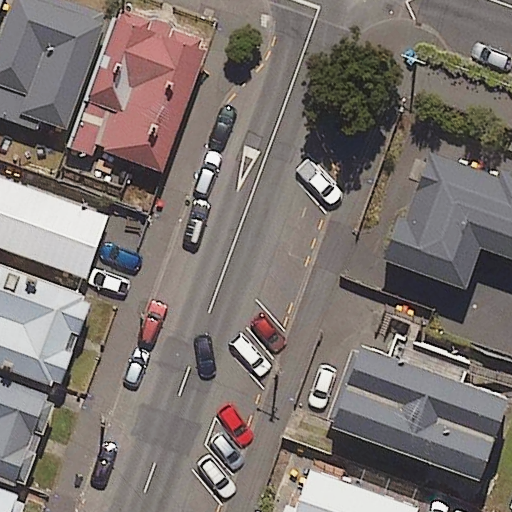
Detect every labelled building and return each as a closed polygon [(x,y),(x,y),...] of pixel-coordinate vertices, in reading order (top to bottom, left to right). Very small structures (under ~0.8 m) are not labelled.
[(16,0),(0,46),(0,116),(67,140),(111,14),(69,0),(16,0)] [(123,17),(119,16),(119,17),(74,139),(134,162),(165,173),(208,49),(200,45),(159,31),(151,28),(123,17)] [(407,222),(399,220),(385,259),(444,280),(466,288),(481,247),(511,258),(511,171),(503,169),(499,179),(431,155),(407,222)] [(109,217),(0,178),(0,247),(87,278),(109,217)] [(0,266),(0,365),(61,387),(75,347),(77,342),(79,336),(92,301),(80,296),(41,282),(0,266)] [(469,362),(397,336),(390,356),(370,349),(362,346),(334,422),(331,428),(480,481),(485,467),(509,399),(462,382),(469,362)] [(55,401),(0,380),(0,478),(23,487),(37,449),(40,443),(42,437),(55,401)] [(416,511),(418,507),(310,469),(295,511),(416,511)] [(27,500),(0,490),(0,511),(22,511),(25,505),(27,500)]
